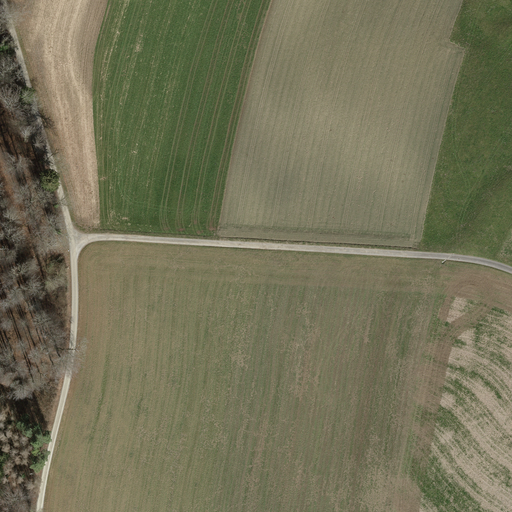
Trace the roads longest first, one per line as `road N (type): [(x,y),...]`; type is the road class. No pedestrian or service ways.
road 1 (track): [(11,0),(78,243),(70,369),(40,511)]
road 2 (track): [(511,271),(131,233),(78,243)]
